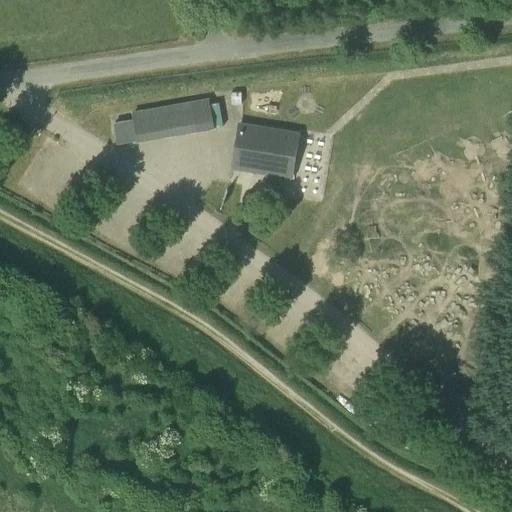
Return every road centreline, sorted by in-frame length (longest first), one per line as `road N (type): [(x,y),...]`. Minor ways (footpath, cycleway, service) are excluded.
road 1 (track): [(0,216),(203,326),(376,465),(471,511)]
road 2 (unclassified): [(511,14),(0,78)]
